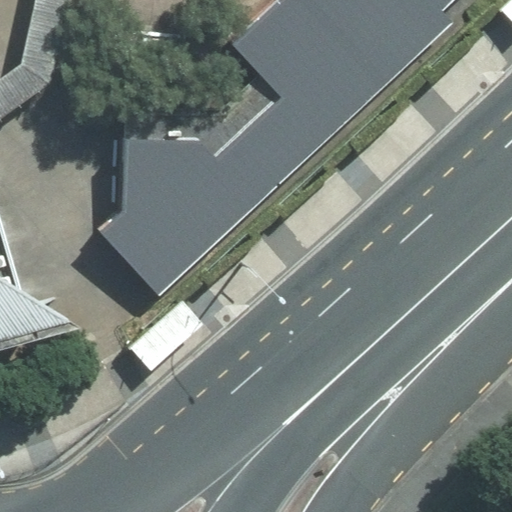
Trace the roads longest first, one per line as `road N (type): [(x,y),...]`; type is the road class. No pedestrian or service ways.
road 1 (tertiary): [(97,511),(218,429),(511,163)]
road 2 (tertiary): [(511,260),(280,467),(248,511)]
road 3 (unclassified): [(511,325),(377,464),(342,511)]
